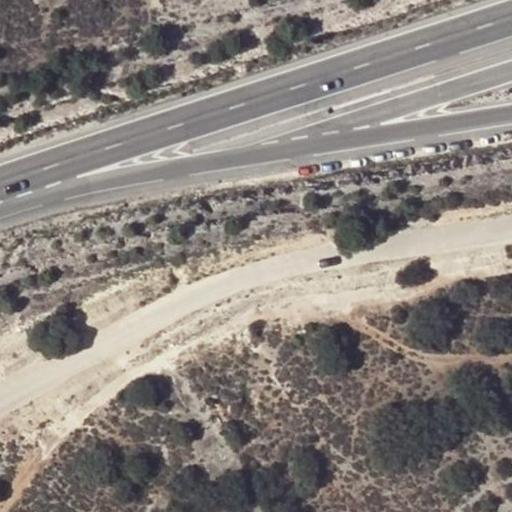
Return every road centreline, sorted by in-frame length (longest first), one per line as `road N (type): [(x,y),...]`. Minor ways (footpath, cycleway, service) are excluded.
road 1 (track): [(0,498),(38,437),(110,374),(288,300),(413,348),(511,358)]
road 2 (unclassified): [(511,228),(237,280),(74,358),(0,404)]
road 3 (trunk): [(0,185),(511,18)]
road 4 (trunk): [(0,217),(159,174),(511,113)]
